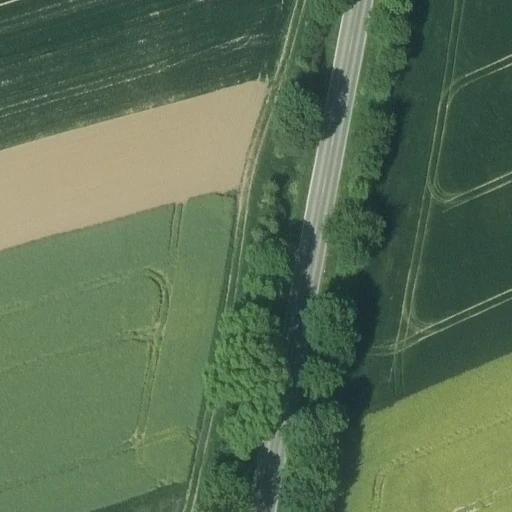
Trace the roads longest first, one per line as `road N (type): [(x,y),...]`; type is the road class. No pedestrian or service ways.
road 1 (track): [(319,0),(261,194),(206,511)]
road 2 (secondary): [(283,511),(379,0)]
